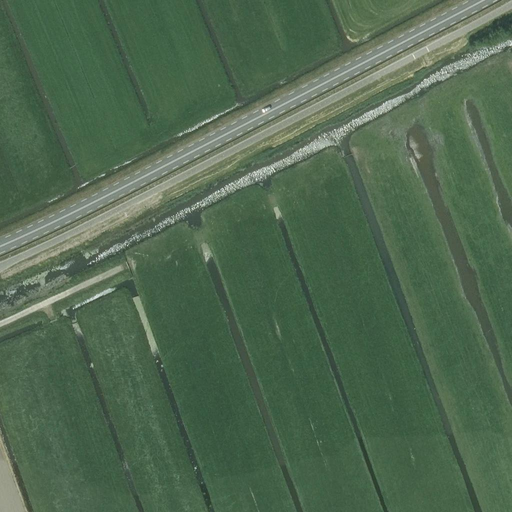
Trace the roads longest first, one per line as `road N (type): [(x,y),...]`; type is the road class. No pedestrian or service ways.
road 1 (unclassified): [(0,265),(511,5)]
road 2 (primary): [(0,250),(487,0)]
road 3 (track): [(228,511),(140,272),(120,268)]
road 4 (track): [(92,428),(45,304)]
road 5 (unclassified): [(0,324),(120,268)]
